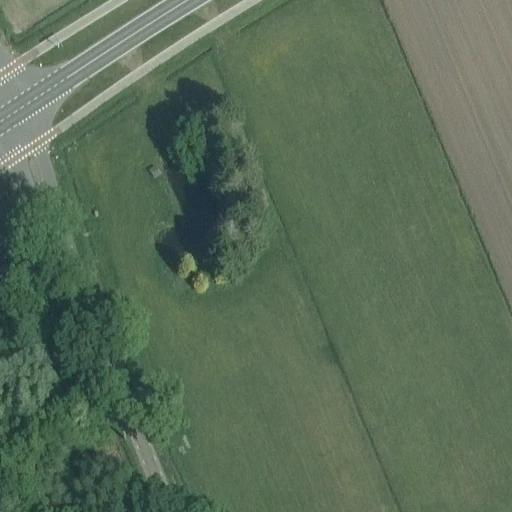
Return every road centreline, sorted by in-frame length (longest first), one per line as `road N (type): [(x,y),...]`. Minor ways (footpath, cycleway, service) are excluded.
road 1 (tertiary): [(178,511),(11,116)]
road 2 (secondary): [(11,116),(196,0)]
